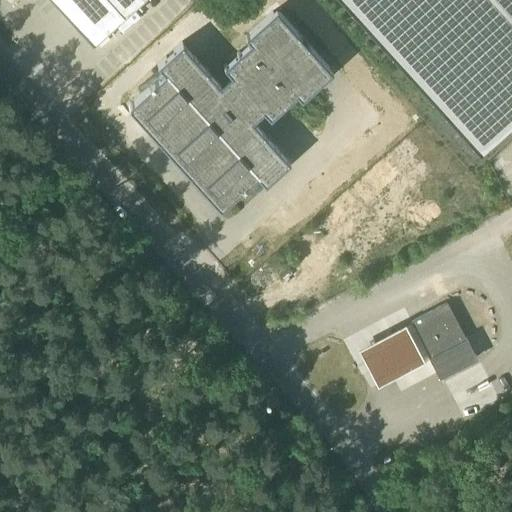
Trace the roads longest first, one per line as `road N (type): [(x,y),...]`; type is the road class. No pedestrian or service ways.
road 1 (residential): [(382,511),(344,440),(0,57)]
road 2 (unknown): [(271,357),(511,218)]
